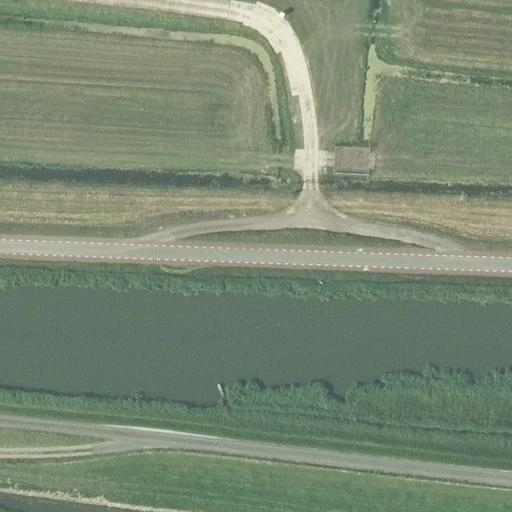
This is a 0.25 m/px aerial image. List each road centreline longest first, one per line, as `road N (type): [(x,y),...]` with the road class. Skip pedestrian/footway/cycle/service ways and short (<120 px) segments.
road 1 (unclassified): [(0,422),(511,480)]
road 2 (secondary): [(0,247),(511,268)]
road 3 (track): [(491,267),(445,246),(309,224),(208,230),(147,252)]
